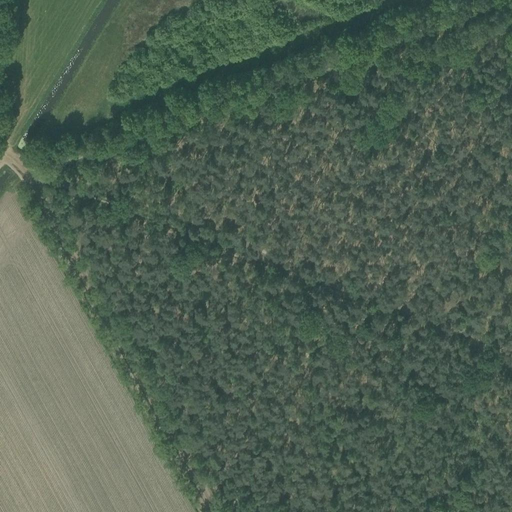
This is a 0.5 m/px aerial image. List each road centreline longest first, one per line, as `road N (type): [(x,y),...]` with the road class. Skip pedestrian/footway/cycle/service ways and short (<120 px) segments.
road 1 (track): [(25,173),(511,346)]
road 2 (track): [(497,0),(25,173)]
road 3 (track): [(25,173),(212,511)]
